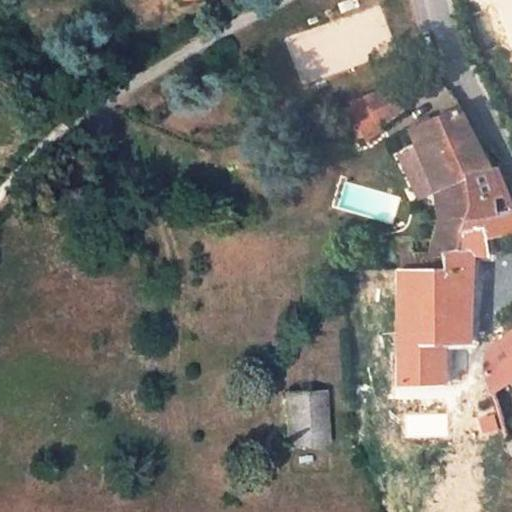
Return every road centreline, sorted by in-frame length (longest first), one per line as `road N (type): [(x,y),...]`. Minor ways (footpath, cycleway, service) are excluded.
road 1 (track): [(0,203),(105,95),(273,0)]
road 2 (residential): [(433,0),(457,76),(511,176)]
